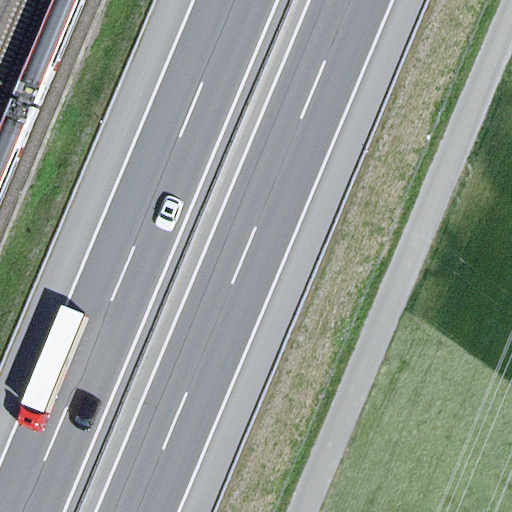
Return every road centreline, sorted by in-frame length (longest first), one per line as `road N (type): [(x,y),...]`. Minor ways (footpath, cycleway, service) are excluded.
road 1 (motorway): [(136,511),(350,0)]
road 2 (motorway): [(237,0),(24,511)]
road 3 (track): [(511,11),(302,511)]
